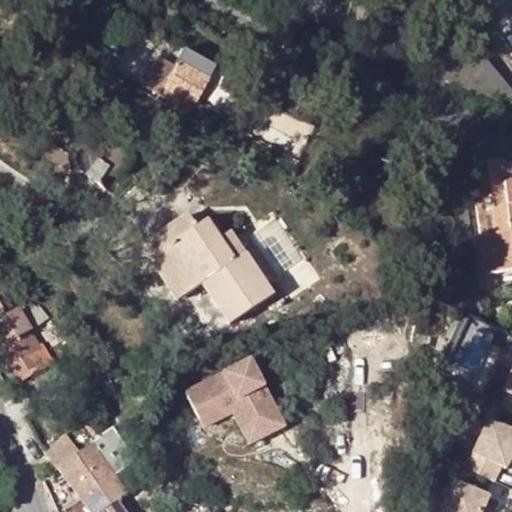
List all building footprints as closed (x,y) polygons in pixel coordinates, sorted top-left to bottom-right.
[(196,104),(208,82),(177,65),(174,70),(158,61),(144,87),(160,95),(164,88),(196,104)] [(262,123),(258,131),(266,134),(274,137),(278,131),(262,123)] [(91,166),(93,169),(90,175),(99,182),(104,176),(110,176),(115,175),(120,172),(124,168),(126,164),(127,156),(126,151),(124,146),(119,141),(112,139),(105,138),(100,141),(94,146),(91,152),(90,159),(91,166)] [(511,175),(510,160),(500,161),(504,185),(511,183),(511,175)] [(511,183),(504,185),(500,161),(471,164),(476,203),(494,201),(497,234),(480,235),(485,273),(511,269),(511,183)] [(494,201),(476,203),(480,235),(497,234),(494,201)] [(164,252),(198,229),(189,215),(142,247),(151,261),(164,252)] [(164,252),(192,294),(205,285),(232,324),(274,297),(247,256),(236,264),(220,243),(207,223),(198,229),(164,252)] [(236,264),(247,256),(232,233),(220,243),(236,264)] [(192,294),(164,252),(151,261),(179,302),(192,294)] [(2,299),(0,299),(0,316),(8,313),(2,299)] [(20,311),(0,323),(0,343),(22,381),(55,361),(44,343),(40,345),(20,311)] [(250,364),(185,399),(200,425),(237,405),(259,445),(285,431),(250,364)] [(511,382),(501,406),(511,411),(511,382)] [(68,405),(54,411),(60,424),(73,417),(68,405)] [(237,405),(200,425),(205,434),(233,418),(250,450),(259,445),(237,405)] [(511,465),(511,429),(494,421),(471,469),(499,482),(506,467),(510,470),(511,465)] [(101,456),(111,448),(104,439),(84,452),(70,434),(48,451),(85,503),(118,480),(116,477),(101,456)] [(127,468),(111,448),(101,456),(116,477),(127,468)] [(148,472),(151,454),(142,453),(139,471),(148,472)] [(118,480),(85,503),(91,511),(127,511),(121,502),(129,496),(118,480)] [(486,511),(493,497),(460,482),(446,511),(486,511)]
